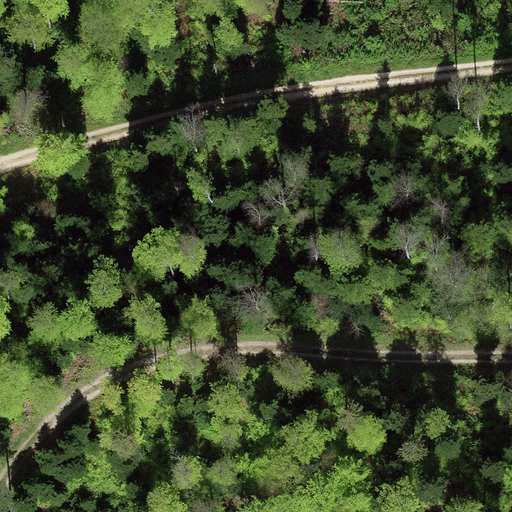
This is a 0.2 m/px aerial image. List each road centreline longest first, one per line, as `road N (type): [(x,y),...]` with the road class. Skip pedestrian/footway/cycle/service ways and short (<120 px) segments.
road 1 (track): [(0,484),(51,416),(117,371),(157,359),(250,344),(511,359)]
road 2 (track): [(511,61),(278,91),(0,164)]
